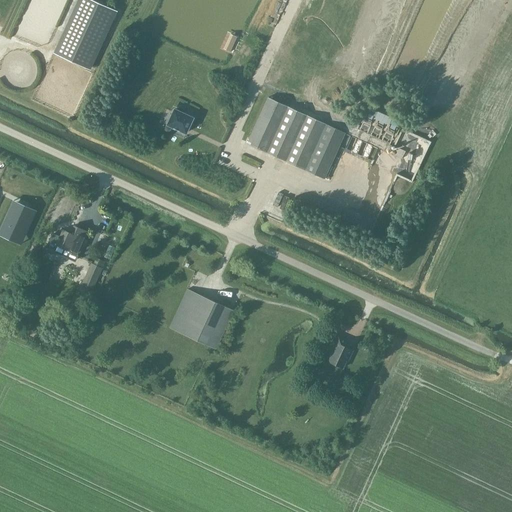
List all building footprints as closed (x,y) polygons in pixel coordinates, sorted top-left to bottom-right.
[(78,0),(55,51),(91,67),(117,13),(88,0),(78,0)] [(264,81),(262,85),(272,90),(275,86),(264,81)] [(345,133),(268,98),(247,143),(324,179),(345,133)] [(166,122),(169,123),(168,125),(174,128),(175,129),(175,128),(179,130),(178,130),(179,131),(180,130),(186,133),(193,118),(175,110),(172,116),(170,115),(166,122)] [(390,118),(388,126),(397,129),(400,122),(390,118)] [(365,160),(360,172),(365,174),(370,162),(365,160)] [(273,161),(270,170),(278,173),(281,165),(273,161)] [(380,209),(388,191),(383,189),(376,208),(380,209)] [(13,202),(0,230),(0,235),(20,244),(35,212),(13,202)] [(88,232),(80,229),(80,231),(73,228),(71,233),(63,230),(60,238),(58,237),(58,239),(59,239),(56,245),(70,251),(69,254),(77,257),(78,256),(79,255),(78,255),(88,232)] [(50,234),(47,246),(55,247),(57,235),(50,234)] [(170,328),(216,349),(234,311),(188,289),(170,328)] [(322,335),(316,346),(324,350),(329,338),(322,335)] [(338,336),(333,348),(334,349),(328,361),(343,368),(346,360),(348,361),(353,351),(347,348),(349,342),(338,336)]
